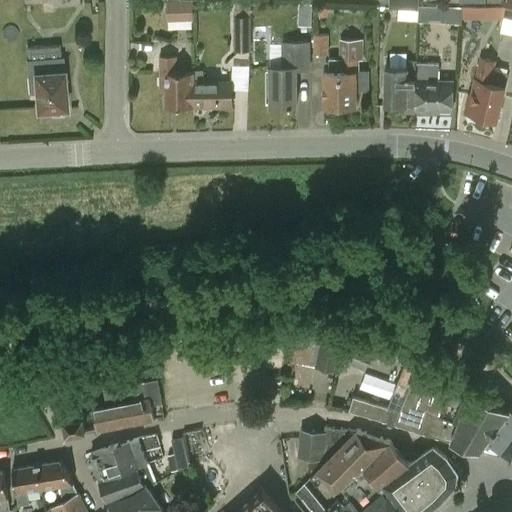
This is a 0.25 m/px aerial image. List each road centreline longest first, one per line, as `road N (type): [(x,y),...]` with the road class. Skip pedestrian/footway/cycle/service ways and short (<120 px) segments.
road 1 (residential): [(499,480),(481,460),(446,445),(314,414),(230,415),(68,449)]
road 2 (residential): [(511,170),(436,149),(393,147),(116,154)]
road 3 (residential): [(116,154),(117,0)]
